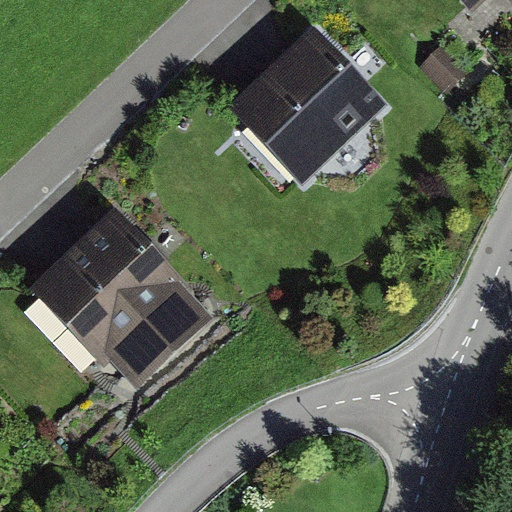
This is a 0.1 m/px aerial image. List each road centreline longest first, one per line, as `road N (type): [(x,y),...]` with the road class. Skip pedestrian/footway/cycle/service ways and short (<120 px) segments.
road 1 (residential): [(0,213),(225,0)]
road 2 (residential): [(170,511),(269,431),(323,406),(376,399),(426,405)]
road 3 (residential): [(511,247),(470,341),(426,405)]
